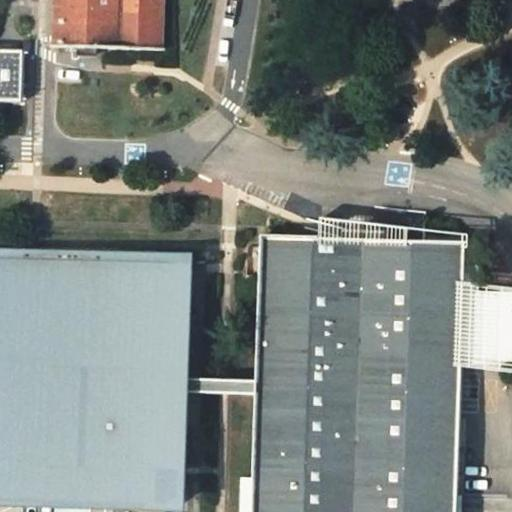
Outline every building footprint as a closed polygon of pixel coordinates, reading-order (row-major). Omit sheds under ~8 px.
[(58,0),(58,45),(105,47),(105,62),(133,62),(134,48),(161,48),(162,0),(58,0)] [(0,101),(23,102),(24,53),(0,52),(0,101)] [(466,243),(262,236),(256,479),(255,511),(457,511),(462,363),(511,365),(511,293),(465,292),(466,243)] [(25,253),(0,252),(0,498),(180,505),(186,259),(25,252),(25,253)] [(255,511),(256,479),(243,479),(242,511),(255,511)]
